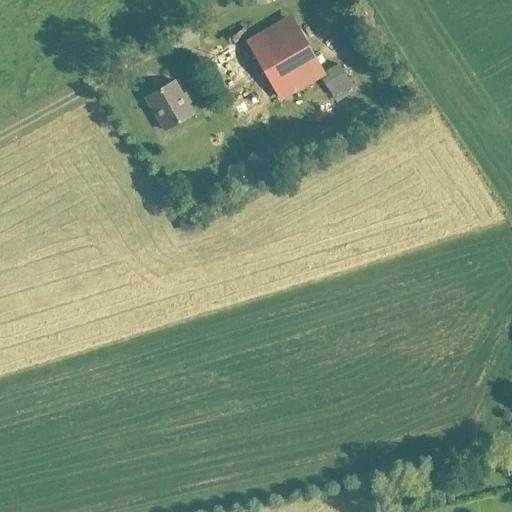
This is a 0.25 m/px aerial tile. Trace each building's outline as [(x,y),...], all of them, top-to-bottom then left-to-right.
[(267,76),(282,101),(322,77),(334,97),(352,86),(338,63),(325,70),(290,13),(245,40),(267,76)] [(219,57),(224,77),(242,73),(237,52),(219,57)] [(230,99),(252,88),(245,74),(223,85),(230,99)] [(193,113),(188,104),(194,100),(189,90),(182,94),(174,81),(145,98),(164,130),(193,113)] [(227,165),(224,183),(239,194),(256,186),(257,169),(244,159),(227,165)] [(185,186),(194,174),(182,165),(173,177),(185,186)] [(511,458),(503,460),(506,477),(511,475),(511,458)]
